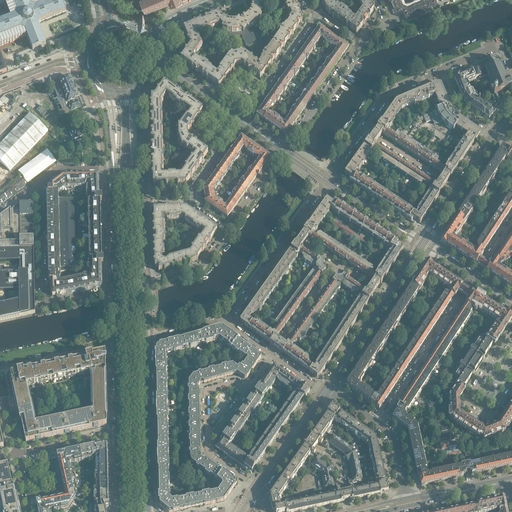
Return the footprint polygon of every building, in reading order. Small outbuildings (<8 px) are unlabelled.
[(0,75),(8,72),(8,71),(4,60),(0,50),(0,46),(27,36),(31,47),(32,47),(33,50),(46,45),(45,43),(42,36),(39,27),(38,25),(37,23),(66,12),(61,0),(32,0),(30,1),(29,1),(28,0),(3,0),(4,2),(11,18),(0,22),(0,75)] [(138,0),(138,1),(139,1),(139,2),(140,3),(139,4),(140,4),(142,7),(144,6),(144,7),(145,7),(146,11),(146,12),(147,11),(151,9),(151,10),(152,9),(153,12),(154,12),(156,12),(157,10),(156,8),(168,2),(170,6),(172,5),(183,0),(138,0)] [(259,7),(256,0),(251,0),(252,0),(251,1),(253,7),(251,7),(252,9),(258,12),(259,10),(258,7),(259,7)] [(297,7),(296,5),(297,3),(296,2),(295,2),(294,0),(286,3),(286,4),(288,8),(287,9),(288,11),(297,7)] [(336,8),(332,4),(329,0),(326,0),(322,2),(322,3),(321,4),(322,5),(323,6),(326,11),(328,13),(328,14),(329,15),(330,15),(331,15),(336,8)] [(372,6),(370,3),(371,2),(371,0),(369,0),(360,0),(362,4),(361,4),(363,8),(364,9),(362,10),(366,13),(370,15),(373,10),(373,9),(374,7),(373,6),(372,6)] [(415,7),(412,0),(409,0),(407,1),(406,0),(392,0),(395,6),(395,7),(396,7),(401,5),(403,5),(405,10),(405,11),(406,11),(415,7)] [(300,14),(299,11),(300,10),(299,9),(298,9),(297,7),(288,11),(289,13),(291,13),(292,17),(296,15),(300,14)] [(350,16),(347,13),(341,8),(340,9),(337,7),(336,8),(331,15),(332,16),(332,17),(333,18),(334,17),(341,22),(341,24),(342,25),(344,24),(350,17),(350,16)] [(259,17),(261,13),(258,12),(252,9),(250,10),(251,12),(251,13),(250,13),(249,14),(249,15),(246,18),(252,25),(256,22),(257,22),(260,18),(259,17)] [(369,17),(370,15),(366,13),(362,10),(359,15),(366,21),(367,19),(369,19),(369,18),(369,17)] [(225,21),(225,19),(223,20),(220,14),(219,14),(217,13),(217,15),(215,16),(219,24),(220,24),(222,27),(223,27),(225,21)] [(302,22),(301,21),(302,19),(300,14),(296,15),(292,17),(293,18),(291,18),(289,22),(290,22),(287,26),(294,31),(296,28),(298,29),(298,28),(298,26),(300,23),(301,23),(302,22)] [(366,21),(359,15),(355,20),(362,26),(363,26),(364,26),(365,25),(364,23),(366,21)] [(219,24),(215,16),(213,17),(211,16),(210,16),(210,18),(209,18),(213,27),(217,25),(218,26),(219,24)] [(349,28),(355,20),(350,17),(344,24),(345,25),(345,27),(346,27),(348,27),(349,28)] [(213,27),(209,18),(207,19),(206,18),(205,19),(205,20),(201,21),(200,21),(199,21),(199,23),(196,24),(195,23),(194,23),(193,25),(191,26),(194,33),(195,33),(201,31),(201,32),(205,30),(205,32),(210,30),(209,28),(213,27)] [(253,26),(252,25),(246,18),(245,18),(243,18),(242,19),(242,20),(240,21),(238,20),(237,22),(235,22),(237,37),(242,36),(244,31),(246,30),(248,31),(249,29),(253,26)] [(237,37),(235,22),(232,22),(230,22),(228,22),(227,20),(225,21),(223,27),(222,30),(226,32),(227,33),(227,34),(226,36),(230,37),(237,37)] [(358,31),(362,27),(362,26),(355,20),(349,28),(355,32),(356,33),(358,33),(358,31)] [(194,33),(191,26),(185,28),(184,28),(183,30),(184,31),(187,37),(194,34),(195,34),(195,33),(194,33)] [(293,35),(293,33),(294,31),(287,26),(285,26),(283,29),(282,28),(279,32),(280,33),(278,37),(286,43),(287,41),(289,41),(289,40),(289,38),(291,35),(293,35)] [(322,37),(326,31),(321,27),(320,26),(318,26),(318,27),(318,28),(315,32),(322,37)] [(326,41),(331,35),(326,31),(322,37),(324,38),(324,40),(326,41)] [(322,37),(315,32),(311,37),(318,42),(321,38),(322,37)] [(201,45),(199,41),(200,39),(198,38),(197,39),(195,34),(194,34),(187,37),(188,40),(187,41),(187,42),(189,42),(190,46),(188,49),(195,53),(201,45)] [(256,43),(253,35),(250,34),(244,37),(243,39),(246,47),(248,48),(255,45),(256,43)] [(332,46),(337,39),(331,35),(326,41),(325,43),(331,47),(332,46)] [(285,47),(284,45),(286,43),(278,37),(269,49),(277,55),(279,53),(280,53),(281,52),(280,50),(282,48),(284,48),(285,47)] [(314,48),(318,42),(311,37),(307,43),(314,48)] [(338,48),(338,47),(342,42),(337,39),(332,46),(334,47),(336,47),(337,48),(338,48)] [(349,47),(345,45),(342,42),(338,47),(345,52),(349,47)] [(315,49),(314,48),(307,43),(303,48),(311,53),(313,50),(314,51),(315,49)] [(345,52),(338,47),(338,48),(337,48),(337,49),(335,52),(342,57),(345,52)] [(308,57),(311,53),(303,48),(300,53),(308,59),(309,57),(308,57)] [(195,53),(188,49),(187,50),(185,50),(185,51),(185,53),(184,55),(188,58),(188,57),(190,58),(190,57),(192,58),(193,58),(195,53)] [(276,59),(275,57),(277,55),(269,49),(266,53),(265,53),(262,57),(263,58),(261,60),(261,61),(262,62),(269,67),(270,65),(272,65),(272,64),(272,63),(274,60),(275,60),(276,59)] [(241,64),(247,56),(243,53),(242,54),(241,52),(240,54),(234,55),(232,54),(231,55),(230,55),(227,59),(235,66),(241,64)] [(338,62),(342,57),(335,52),(332,57),(338,62)] [(308,59),(300,53),(296,59),(303,64),(306,60),(306,61),(308,59)] [(189,66),(194,59),(193,58),(192,58),(190,57),(190,58),(188,57),(188,58),(184,55),(182,58),(181,59),(181,61),(182,61),(189,66)] [(247,68),(252,61),(253,60),(252,58),(250,59),(247,56),(241,64),(244,66),(243,67),(244,68),(246,68),(247,68)] [(334,67),(338,62),(332,57),(331,57),(329,60),(328,60),(326,61),(334,67)] [(509,79),(507,75),(502,64),(499,59),(495,61),(494,58),(493,58),(493,57),(484,62),(485,65),(480,67),(478,68),(480,72),(479,72),(482,79),(484,78),(492,98),(496,96),(495,93),(496,93),(508,88),(509,89),(511,87),(511,85),(510,82),(509,79)] [(195,70),(200,63),(194,59),(189,66),(191,68),(191,69),(192,70),(194,69),(195,70)] [(231,73),(231,71),(230,71),(231,70),(232,70),(233,70),(234,69),(233,68),(235,66),(227,59),(225,61),(226,62),(220,70),(219,69),(215,74),(216,74),(211,81),(218,87),(220,86),(223,82),(225,82),(225,81),(225,80),(229,74),(231,74),(231,73)] [(300,69),(303,64),(296,59),(292,64),(300,69)] [(252,72),(257,64),(257,63),(255,63),(252,61),(247,68),(247,69),(247,70),(248,71),(250,70),(252,72)] [(334,67),(326,61),(325,63),(326,64),(323,67),(331,73),(334,67)] [(200,74),(206,65),(204,64),(204,65),(200,62),(200,63),(195,70),(195,72),(196,72),(198,72),(200,74)] [(267,69),(269,67),(262,62),(259,66),(259,67),(260,68),(260,69),(261,70),(260,71),(264,74),(266,71),(267,71),(268,70),(267,69)] [(264,74),(260,71),(261,70),(260,69),(260,68),(259,67),(259,66),(257,64),(252,72),(259,77),(260,78),(261,78),(262,76),(264,74)] [(298,71),(300,69),(292,64),(289,69),(297,75),(299,72),(298,71)] [(205,77),(210,71),(211,70),(207,67),(208,67),(206,65),(200,74),(202,75),(202,77),(203,77),(204,77),(205,77)] [(327,78),(331,73),(323,67),(321,71),(320,70),(319,72),(327,78)] [(482,79),(479,72),(480,72),(478,68),(477,68),(475,69),(474,68),(473,69),(472,70),(471,70),(475,80),(477,81),(482,79)] [(297,75),(289,69),(285,74),(292,79),(294,77),(295,77),(297,75)] [(475,80),(471,70),(463,74),(466,82),(466,83),(469,84),(470,82),(475,80)] [(211,81),(216,74),(215,74),(210,71),(205,77),(206,78),(206,79),(207,80),(208,80),(211,81)] [(327,78),(319,72),(317,74),(318,75),(316,78),(323,83),(327,78)] [(289,84),(292,79),(285,74),(281,79),(289,84)] [(466,82),(463,74),(459,76),(454,77),(454,78),(457,86),(465,83),(466,83),(466,82)] [(78,98),(76,94),(77,92),(76,91),(75,90),(74,89),(75,88),(74,86),(73,85),(72,84),(73,83),(73,81),(71,81),(69,76),(56,81),(57,85),(61,84),(65,94),(65,95),(65,96),(66,96),(68,103),(67,103),(69,107),(68,107),(66,111),(59,113),(60,116),(81,108),(78,101),(77,98),(78,98)] [(319,89),(323,83),(316,78),(313,82),(312,81),(311,83),(319,89)] [(286,88),(289,84),(281,79),(280,81),(279,81),(278,83),(278,84),(286,90),(287,88),(286,88)] [(168,97),(174,89),(166,84),(165,83),(163,83),(163,84),(161,87),(165,90),(164,91),(165,92),(164,93),(167,95),(168,97)] [(319,89),(311,83),(310,85),(308,89),(315,94),(319,89)] [(469,91),(466,83),(465,83),(457,86),(461,94),(469,91)] [(286,90),(278,84),(274,89),(281,95),(284,91),(284,92),(286,90)] [(446,99),(441,85),(440,85),(439,84),(438,84),(431,87),(434,95),(436,96),(438,102),(446,99)] [(164,93),(165,92),(164,91),(165,90),(161,87),(159,90),(157,90),(157,91),(157,92),(156,94),(164,100),(167,95),(164,93)] [(434,95),(431,87),(418,93),(421,101),(434,95)] [(172,101),(178,93),(177,92),(177,90),(175,90),(174,89),(168,97),(170,98),(170,99),(172,101)] [(279,98),(281,95),(274,89),(270,95),(278,100),(280,99),(279,98)] [(312,99),(315,94),(308,89),(306,92),(305,92),(303,94),(312,99)] [(479,100),(475,97),(476,96),(474,94),(472,94),(471,90),(469,91),(461,94),(463,99),(463,100),(464,102),(466,104),(467,105),(468,106),(469,106),(469,107),(473,109),(478,101),(479,100)] [(177,105),(184,96),(181,95),(181,93),(179,93),(178,93),(172,101),(176,103),(176,104),(177,105)] [(421,101),(418,93),(404,99),(407,107),(421,101)] [(164,100),(156,94),(154,96),(151,96),(151,102),(156,102),(159,104),(160,104),(164,100)] [(312,99),(303,94),(302,96),(303,96),(300,100),(308,105),(309,103),(310,103),(311,101),(311,100),(312,99)] [(278,100),(270,95),(267,100),(273,105),(274,105),(276,102),(277,102),(278,100)] [(184,108),(189,100),(188,100),(188,98),(186,98),(184,96),(177,105),(179,107),(180,106),(183,108),(184,108)] [(502,105),(501,102),(500,102),(497,96),(496,96),(492,98),(493,101),(488,107),(495,113),(502,105)] [(401,109),(407,107),(404,99),(399,101),(394,104),(390,111),(394,113),(393,114),(396,116),(401,109)] [(449,105),(447,99),(446,99),(438,102),(441,109),(446,107),(449,105)] [(200,117),(199,115),(202,111),(202,109),(198,106),(199,105),(197,104),(196,105),(192,103),(192,101),(191,100),(190,101),(189,100),(184,108),(189,111),(186,116),(184,115),(179,123),(180,124),(179,126),(187,132),(189,130),(191,130),(191,129),(191,127),(192,126),(193,126),(194,125),(193,124),(198,118),(199,118),(200,117)] [(270,109),(273,105),(267,100),(266,100),(265,102),(263,105),(270,109)] [(304,110),(308,105),(300,100),(298,103),(297,102),(296,104),(297,105),(304,110)] [(480,114),(486,106),(478,101),(473,109),(480,114)] [(267,113),(270,109),(263,105),(260,110),(267,115),(267,114),(268,114),(267,113)] [(300,116),(304,110),(297,105),(294,108),(293,108),(292,110),(300,116)] [(495,113),(488,107),(487,107),(486,106),(480,114),(487,119),(487,118),(488,119),(489,119),(495,113)] [(458,122),(453,118),(454,118),(453,117),(453,116),(454,116),(454,115),(453,115),(453,114),(452,113),(451,113),(450,113),(449,113),(449,112),(448,113),(446,107),(423,117),(426,124),(433,121),(435,124),(438,124),(442,121),(446,126),(453,131),(456,126),(458,122)] [(263,120),(267,115),(260,110),(256,115),(263,120)] [(300,116),(292,110),(291,112),(289,116),(290,116),(296,121),(300,116)] [(396,116),(393,114),(394,113),(390,111),(386,117),(393,122),(396,116)] [(268,123),(273,116),(271,115),(269,115),(268,114),(267,114),(267,115),(263,120),(265,121),(265,122),(267,123),(268,123)] [(274,127),(279,121),(279,119),(274,115),(273,116),(268,123),(274,127)] [(296,121),(290,116),(286,121),(293,126),(294,123),(295,123),(296,121)] [(387,130),(393,122),(386,117),(379,127),(382,129),(382,130),(386,133),(387,132),(387,130)] [(479,131),(476,129),(461,120),(459,122),(458,122),(456,126),(467,134),(468,135),(475,140),(480,133),(479,131)] [(279,131),(282,126),(283,125),(282,125),(281,124),(281,122),(279,121),(274,127),(279,131)] [(289,131),(293,126),(286,121),(284,124),(282,125),(283,125),(282,126),(289,131)] [(187,132),(179,126),(178,127),(178,137),(181,147),(182,147),(183,146),(188,138),(187,132)] [(286,136),(289,131),(282,126),(279,131),(286,136)] [(374,144),(379,137),(382,134),(384,135),(386,133),(382,130),(382,129),(379,127),(377,129),(368,142),(366,144),(370,146),(371,145),(375,148),(377,146),(374,144)] [(83,137),(80,128),(71,132),(72,132),(70,133),(71,137),(73,136),(75,140),(76,139),(77,141),(82,139),(81,137),(83,137)] [(406,140),(400,136),(397,134),(395,137),(387,132),(386,133),(384,135),(401,147),(406,140)] [(467,152),(475,140),(468,135),(460,148),(467,152)] [(245,146),(248,141),(241,136),(238,141),(245,146)] [(189,149),(194,142),(193,142),(193,140),(192,140),(191,140),(188,138),(183,146),(186,149),(187,150),(188,150),(189,149)] [(417,147),(412,143),(406,140),(401,147),(413,154),(417,147)] [(245,147),(245,146),(238,141),(234,146),(241,151),(243,147),(245,147)] [(248,151),(253,144),(253,143),(251,142),(250,142),(248,141),(245,146),(245,147),(245,148),(246,149),(248,151)] [(195,153),(199,146),(197,145),(197,143),(196,142),(195,143),(194,142),(189,149),(192,151),(193,153),(195,153)] [(255,155),(259,149),(253,144),(248,151),(254,156),(255,155)] [(366,159),(373,150),(374,150),(375,148),(371,145),(370,146),(366,144),(359,154),(366,159)] [(208,153),(207,152),(206,151),(199,146),(195,153),(196,154),(197,154),(198,155),(199,154),(199,155),(200,154),(205,157),(207,154),(208,153)] [(237,156),(241,151),(234,146),(232,148),(230,150),(230,151),(237,155),(237,156)] [(394,157),(390,155),(377,146),(375,148),(374,150),(383,155),(381,158),(389,164),(394,157)] [(429,155),(423,151),(417,147),(413,154),(424,162),(429,155)] [(506,160),(511,153),(503,147),(500,151),(492,162),(501,168),(503,166),(501,165),(505,159),(506,160)] [(459,165),(467,152),(460,148),(451,160),(459,165)] [(261,157),(264,152),(259,149),(255,155),(257,157),(259,157),(261,157)] [(235,158),(237,155),(230,151),(227,156),(234,161),(235,160),(235,158)] [(267,162),(271,157),(264,152),(261,157),(267,162)] [(203,159),(205,157),(200,154),(199,155),(199,154),(198,155),(197,154),(196,154),(193,159),(200,164),(201,162),(203,162),(204,161),(203,159)] [(358,170),(366,159),(359,154),(351,165),(358,170)] [(19,170),(27,182),(55,163),(53,159),(51,160),(47,155),(45,156),(46,158),(47,157),(48,159),(45,161),(43,158),(41,158),(39,156),(36,158),(19,170)] [(444,169),(436,164),(438,161),(429,155),(424,162),(442,173),(443,170),(444,169)] [(234,161),(227,156),(223,161),(230,165),(232,162),(233,162),(234,161)] [(264,167),(267,162),(261,157),(259,157),(260,159),(257,162),(264,167)] [(406,165),(402,162),(394,157),(389,164),(401,172),(406,165)] [(200,164),(193,159),(192,158),(190,158),(191,160),(189,163),(197,169),(197,168),(199,168),(199,167),(199,166),(200,164)] [(452,175),(459,165),(451,160),(446,169),(444,169),(443,170),(447,173),(448,172),(452,175)] [(231,166),(230,165),(223,161),(220,166),(226,170),(228,167),(229,168),(231,166)] [(262,169),(264,167),(257,162),(254,167),(260,172),(261,172),(262,170),(262,169)] [(500,170),(501,168),(492,162),(488,169),(496,173),(496,174),(499,170),(500,170)] [(197,169),(189,163),(187,166),(185,166),(185,168),(186,169),(193,174),(195,172),(196,172),(197,171),(196,169),(197,169)] [(368,183),(357,176),(355,175),(358,170),(351,165),(345,174),(345,175),(348,177),(347,178),(347,180),(364,191),(368,183)] [(417,173),(413,170),(406,165),(401,172),(413,179),(417,173)] [(223,175),(226,170),(220,166),(218,168),(216,170),(216,171),(223,175)] [(257,177),(260,172),(254,167),(253,167),(251,170),(250,170),(249,171),(257,177)] [(192,176),(193,174),(186,169),(183,173),(186,176),(189,179),(190,178),(192,178),(192,177),(192,176)] [(493,177),(496,173),(488,169),(484,175),(493,180),(494,178),(493,177)] [(441,190),(447,181),(450,177),(452,175),(448,172),(447,173),(443,170),(442,173),(444,175),(441,179),(437,185),(434,184),(433,186),(437,189),(436,190),(440,193),(442,190),(441,190)] [(161,175),(161,171),(153,171),(153,173),(151,174),(151,175),(153,176),(153,179),(159,178),(160,177),(161,175)] [(221,178),(223,175),(216,171),(213,175),(219,180),(220,181),(222,178),(221,178)] [(257,177),(249,171),(248,173),(249,174),(246,177),(253,182),(257,177)] [(186,184),(189,179),(186,176),(183,173),(181,175),(176,175),(176,174),(172,175),(168,175),(162,175),(161,175),(160,177),(159,178),(153,179),(153,182),(153,184),(154,185),(155,185),(165,184),(165,186),(167,186),(167,184),(168,184),(172,184),(176,184),(177,184),(178,185),(179,185),(180,184),(186,184)] [(434,184),(424,177),(417,173),(413,179),(421,185),(423,182),(432,188),(433,186),(434,184)] [(217,183),(219,180),(213,175),(209,180),(217,185),(218,183),(217,183)] [(493,180),(484,175),(480,181),(487,186),(490,182),(491,183),(493,180)] [(82,187),(81,176),(67,177),(67,188),(67,191),(69,191),(69,190),(71,190),(73,192),(77,192),(78,190),(79,191),(81,191),(81,188),(82,188),(82,187)] [(91,188),(90,176),(81,176),(82,187),(85,187),(85,186),(87,186),(87,188),(91,188)] [(67,188),(67,177),(63,177),(56,181),(63,190),(66,188),(67,188)] [(247,191),(253,182),(246,177),(244,180),(243,180),(240,185),(238,188),(245,193),(246,193),(247,191)] [(217,185),(209,180),(206,185),(213,190),(214,187),(215,188),(217,185)] [(63,190),(56,181),(50,186),(50,190),(50,191),(57,191),(59,193),(63,190)] [(485,190),(487,186),(480,181),(476,187),(485,193),(486,191),(485,190)] [(380,191),(374,187),(368,183),(364,191),(375,198),(380,191)] [(214,199),(213,193),(213,190),(206,185),(202,191),(204,192),(205,197),(205,200),(204,202),(209,206),(214,199)] [(433,203),(440,193),(436,190),(437,189),(433,186),(432,188),(432,189),(426,199),(433,203)] [(485,193),(476,187),(472,194),(479,198),(482,194),(483,195),(485,193)] [(241,198),(245,193),(238,188),(236,192),(235,191),(234,193),(241,198)] [(391,198),(385,194),(380,191),(375,198),(386,205),(391,198)] [(241,198),(234,193),(233,195),(231,198),(238,203),(241,198)] [(476,203),(479,198),(472,194),(468,200),(476,206),(478,203),(476,203)] [(33,217),(33,200),(33,199),(32,199),(32,198),(31,198),(31,197),(30,197),(29,197),(29,198),(28,198),(28,199),(27,199),(27,200),(27,204),(20,204),(20,217),(33,217)] [(82,238),(82,235),(89,234),(90,234),(90,228),(89,228),(82,228),(82,224),(78,224),(78,221),(78,203),(89,202),(89,199),(87,199),(87,198),(64,199),(61,199),(58,199),(58,198),(48,198),(49,274),(59,274),(59,272),(80,268),(80,267),(88,267),(88,263),(91,263),(90,260),(79,260),(79,238),(82,238)] [(234,208),(238,203),(231,198),(228,203),(234,208)] [(408,209),(402,206),(391,198),(386,205),(403,216),(408,209)] [(214,209),(220,201),(218,200),(217,201),(214,199),(209,206),(214,209)] [(426,215),(433,203),(426,199),(418,210),(426,215)] [(331,209),(330,202),(327,200),(320,209),(327,214),(331,209)] [(334,211),(338,204),(333,200),(331,200),(330,202),(331,209),(334,211)] [(476,206),(468,200),(464,206),(471,211),(474,207),(475,208),(476,206)] [(224,208),(224,207),(223,206),(223,205),(221,204),(221,203),(220,201),(214,209),(221,214),(224,208)] [(507,214),(511,207),(511,206),(505,202),(502,207),(500,207),(499,209),(507,214)] [(231,213),(234,208),(228,203),(225,207),(224,207),(224,208),(231,213)] [(20,239),(20,217),(20,204),(5,215),(4,215),(0,218),(0,250),(34,250),(33,239),(25,239),(20,239)] [(350,211),(338,204),(334,211),(345,218),(350,211)] [(471,211),(464,206),(460,211),(468,216),(471,211)] [(181,217),(181,209),(180,209),(179,208),(178,208),(177,209),(173,209),(168,209),(167,208),(166,208),(165,209),(164,209),(165,218),(166,219),(169,219),(169,220),(172,220),(177,220),(177,219),(180,219),(180,218),(181,217)] [(227,218),(231,213),(224,208),(221,214),(227,218)] [(165,218),(164,209),(156,209),(154,209),(153,210),(153,212),(153,216),(158,216),(158,217),(159,217),(159,218),(161,218),(162,218),(165,218)] [(185,220),(190,212),(186,209),(181,209),(181,217),(185,220)] [(319,225),(327,214),(320,209),(312,220),(319,225)] [(420,224),(425,216),(426,215),(418,210),(416,215),(408,209),(403,216),(414,224),(415,223),(416,222),(420,224)] [(503,221),(507,214),(499,209),(498,211),(499,212),(496,217),(503,221)] [(361,218),(350,211),(345,218),(356,226),(361,218)] [(468,216),(460,211),(457,216),(465,221),(468,216)] [(190,224),(196,216),(195,215),(195,214),(194,213),(193,213),(190,212),(185,220),(185,221),(185,222),(187,221),(190,224)] [(194,228),(201,219),(199,218),(199,216),(198,216),(197,216),(196,216),(190,224),(193,226),(192,227),(194,228)] [(463,224),(465,221),(457,216),(453,222),(462,227),(464,225),(463,224)] [(33,234),(33,221),(33,217),(20,217),(20,239),(25,239),(25,234),(33,234)] [(498,228),(503,221),(496,217),(492,222),(491,221),(490,223),(498,228)] [(372,226),(365,221),(361,218),(356,226),(367,233),(372,226)] [(201,230),(206,223),(205,222),(205,220),(204,220),(203,220),(201,219),(194,228),(196,229),(196,228),(200,230),(201,230)] [(313,234),(319,225),(312,220),(305,231),(309,234),(308,234),(312,237),(313,235),(313,234)] [(379,251),(357,236),(335,221),(332,226),(376,256),(379,251)] [(462,227),(453,222),(450,227),(458,232),(460,229),(460,230),(462,227)] [(208,232),(212,227),(210,226),(210,224),(209,223),(208,224),(206,223),(201,230),(205,233),(206,233),(207,232),(208,231),(208,232)] [(493,236),(498,228),(490,223),(488,225),(489,226),(486,231),(493,236)] [(101,238),(101,224),(89,224),(89,228),(90,228),(90,234),(89,234),(89,238),(101,238)] [(383,233),(372,226),(367,233),(378,240),(383,233)] [(211,239),(216,233),(217,232),(217,230),(215,229),(212,227),(208,232),(208,231),(207,232),(206,233),(205,233),(204,235),(211,239)] [(454,238),(456,235),(457,235),(459,233),(458,232),(450,227),(441,241),(446,245),(448,246),(450,243),(449,242),(450,240),(453,241),(454,240),(454,238)] [(296,257),(298,254),(301,253),(303,255),(302,257),(304,258),(303,260),(312,265),(316,258),(301,248),(306,240),(308,237),(311,239),(312,237),(308,234),(309,234),(305,231),(303,233),(304,233),(295,245),(294,245),(289,253),(296,257)] [(489,243),(493,236),(486,231),(483,236),(482,235),(480,237),(489,243)] [(394,241),(383,233),(378,240),(390,248),(394,241)] [(210,241),(211,239),(204,235),(200,240),(207,245),(208,243),(210,243),(210,242),(210,241)] [(319,244),(323,237),(320,235),(318,235),(317,238),(313,235),(312,237),(311,239),(319,244)] [(334,245),(329,241),(323,237),(319,244),(330,251),(334,245)] [(482,252),(489,243),(480,237),(479,239),(480,240),(478,244),(478,250),(482,252)] [(207,245),(200,240),(199,239),(197,240),(197,242),(196,244),(203,250),(204,249),(206,249),(206,248),(206,247),(207,245)] [(453,250),(458,242),(457,241),(456,242),(454,240),(453,241),(450,240),(449,242),(450,243),(448,246),(453,250)] [(396,260),(403,250),(399,248),(400,246),(400,244),(394,241),(390,248),(393,250),(389,255),(396,260)] [(511,244),(507,241),(503,248),(511,254),(511,253),(511,244)] [(459,253),(465,245),(462,243),(461,244),(458,242),(453,250),(459,253)] [(203,250),(196,244),(194,247),(192,248),(191,248),(192,250),(193,250),(200,255),(201,253),(203,253),(203,252),(203,251),(203,250)] [(341,259),(346,251),(344,250),(344,251),(334,245),(330,251),(341,259)] [(465,257),(470,249),(466,247),(467,246),(465,245),(459,253),(465,257)] [(510,256),(511,254),(503,248),(499,254),(507,260),(509,261),(511,257),(510,256)] [(470,261),(476,252),(473,250),(473,251),(470,249),(465,257),(470,261)] [(0,321),(35,314),(34,256),(34,250),(0,250),(0,321)] [(197,259),(200,255),(193,250),(191,253),(193,262),(196,261),(197,261),(198,260),(197,259)] [(490,265),(481,259),(480,258),(483,253),(482,252),(478,250),(476,253),(476,252),(470,261),(476,265),(486,271),(492,275),(496,268),(499,268),(501,265),(495,261),(494,260),(490,265)] [(357,259),(351,256),(348,253),(348,252),(346,251),(341,259),(352,266),(357,259)] [(191,253),(185,255),(187,263),(188,263),(189,264),(191,264),(191,262),(193,262),(191,253)] [(292,263),(296,258),(296,257),(289,253),(285,258),(292,263)] [(506,262),(507,260),(499,254),(495,261),(501,265),(502,266),(505,261),(506,262)] [(187,263),(185,255),(179,257),(181,265),(183,264),(185,265),(186,265),(186,264),(187,263)] [(389,270),(396,260),(389,255),(382,266),(389,270)] [(181,265),(179,257),(172,258),(175,267),(176,267),(177,268),(178,267),(179,266),(181,265)] [(169,269),(167,262),(165,262),(160,259),(160,258),(154,258),(155,261),(153,262),(153,263),(155,264),(155,269),(156,268),(159,270),(159,272),(163,270),(165,271),(166,271),(166,269),(169,269)] [(175,267),(172,258),(168,260),(167,262),(169,269),(171,268),(172,269),(173,269),(174,267),(175,267)] [(284,275),(292,263),(285,258),(277,270),(284,275)] [(327,265),(320,261),(316,258),(312,265),(314,267),(316,266),(316,268),(327,266),(327,265)] [(368,267),(363,263),(357,259),(352,266),(364,274),(368,267)] [(428,275),(434,267),(432,266),(427,262),(421,271),(428,276),(428,275)] [(320,278),(327,267),(327,266),(316,268),(316,270),(315,271),(313,273),(320,278)] [(382,282),(389,270),(382,266),(376,276),(375,276),(374,277),(378,280),(378,279),(382,282)] [(100,274),(100,267),(88,268),(88,270),(89,271),(90,271),(91,276),(100,274)] [(375,276),(371,273),(372,271),(372,269),(368,267),(364,274),(372,279),(374,277),(375,276)] [(434,278),(439,270),(434,267),(428,275),(432,278),(432,277),(434,278)] [(497,279),(502,271),(500,269),(499,268),(496,268),(492,275),(497,279)] [(275,287),(284,275),(277,270),(268,282),(275,287)] [(439,282),(445,274),(439,270),(434,278),(436,279),(435,280),(439,282)] [(426,279),(428,276),(421,271),(416,278),(424,283),(427,279),(426,279)] [(503,282),(509,274),(506,272),(505,273),(502,271),(497,279),(503,282)] [(312,289),(320,278),(313,273),(305,284),(312,289)] [(59,282),(59,274),(49,274),(49,280),(50,280),(50,282),(51,282),(57,282),(59,282)] [(101,286),(100,274),(91,276),(90,277),(91,278),(93,288),(99,287),(98,286),(101,286)] [(341,285),(339,274),(338,274),(331,285),(337,290),(340,287),(339,285),(341,285)] [(351,281),(350,280),(340,274),(339,274),(341,285),(343,285),(344,286),(347,288),(351,281)] [(445,285),(450,277),(445,274),(439,282),(443,285),(443,284),(445,285)] [(508,286),(511,280),(511,277),(510,276),(511,275),(509,274),(503,282),(508,286)] [(93,288),(91,278),(90,277),(87,278),(87,277),(83,278),(86,289),(93,288)] [(371,296),(377,287),(380,283),(381,283),(382,282),(378,279),(378,280),(374,277),(372,279),(374,281),(370,287),(367,292),(365,290),(363,292),(367,295),(367,296),(371,298),(372,296),(371,296)] [(450,290),(456,281),(450,277),(445,285),(447,286),(446,287),(450,290)] [(86,289),(83,278),(79,278),(79,279),(76,280),(79,291),(86,289)] [(421,287),(424,283),(416,278),(412,285),(419,289),(421,287)] [(79,291),(76,280),(73,281),(73,280),(69,281),(72,292),(79,291)] [(72,292),(69,281),(66,281),(66,282),(62,283),(65,294),(72,292)] [(365,290),(359,286),(351,281),(347,288),(354,293),(355,292),(358,293),(359,291),(362,294),(363,292),(365,290)] [(479,296),(472,292),(463,286),(462,286),(463,286),(456,281),(450,290),(451,290),(449,293),(454,296),(455,296),(458,292),(463,295),(467,298),(468,298),(465,303),(466,304),(471,307),(472,305),(473,305),(479,296)] [(65,294),(62,283),(59,284),(59,282),(57,282),(57,295),(65,294)] [(267,299),(275,287),(268,282),(260,294),(267,299)] [(304,300),(312,289),(305,284),(297,295),(304,300)] [(329,301),(337,290),(331,285),(323,296),(329,301)] [(420,290),(419,289),(412,285),(408,291),(415,296),(417,292),(419,293),(420,290)] [(412,300),(415,296),(408,291),(399,304),(406,308),(409,304),(410,305),(413,301),(412,300)] [(363,309),(371,298),(367,296),(367,295),(363,292),(362,294),(363,295),(357,305),(363,309)] [(450,301),(454,296),(449,293),(448,292),(444,294),(444,295),(443,294),(442,296),(443,297),(450,301)] [(258,311),(267,299),(260,294),(251,306),(258,311)] [(296,311),(304,300),(297,295),(289,306),(296,311)] [(321,312),(329,301),(323,296),(315,307),(321,312)] [(479,308),(484,300),(479,296),(473,305),(476,307),(477,306),(479,308)] [(442,314),(450,301),(443,297),(440,301),(439,300),(436,304),(437,305),(434,309),(442,314)] [(484,312),(490,303),(484,300),(479,308),(481,309),(480,310),(484,312)] [(490,315),(495,307),(490,303),(484,312),(487,315),(488,314),(490,315)] [(404,312),(406,308),(399,304),(391,316),(398,321),(401,317),(402,318),(405,313),(404,312)] [(471,312),(471,307),(466,304),(462,310),(469,315),(471,312)] [(355,322),(363,309),(357,305),(348,317),(355,322)] [(255,315),(258,311),(251,306),(247,313),(251,316),(253,316),(254,314),(255,315)] [(288,322),(296,311),(289,306),(281,317),(288,322)] [(313,323),(321,312),(315,307),(307,318),(313,323)] [(495,320),(501,311),(495,307),(490,315),(492,316),(491,317),(495,320)] [(434,326),(442,314),(434,309),(432,313),(430,312),(428,317),(429,317),(426,322),(434,326)] [(467,321),(470,315),(469,315),(462,310),(459,315),(467,321)] [(501,322),(506,314),(501,311),(495,320),(496,321),(498,320),(500,321),(501,322)] [(251,321),(249,320),(251,316),(247,313),(241,321),(240,321),(240,323),(241,324),(246,327),(251,321)] [(505,329),(511,318),(506,314),(501,322),(500,321),(499,322),(497,322),(496,323),(497,323),(505,329)] [(467,321),(459,315),(455,321),(463,326),(467,321)] [(395,325),(398,321),(391,316),(383,329),(390,333),(393,329),(394,330),(397,326),(395,325)] [(277,336),(285,325),(288,322),(281,317),(276,324),(279,326),(274,333),(277,336)] [(347,334),(355,322),(348,317),(340,329),(347,334)] [(305,334),(313,323),(307,318),(299,329),(305,334)] [(264,329),(258,325),(257,324),(256,324),(255,323),(253,323),(251,321),(246,327),(248,329),(249,328),(259,335),(264,329)] [(463,326),(455,321),(452,326),(460,331),(463,326)] [(425,339),(434,326),(426,322),(423,326),(422,325),(419,329),(421,330),(418,334),(425,339)] [(502,334),(505,329),(497,323),(496,325),(495,324),(492,328),(502,334)] [(460,331),(452,326),(448,331),(456,337),(460,331)] [(225,344),(231,335),(223,329),(219,328),(214,330),(217,340),(219,339),(225,344)] [(502,334),(492,328),(490,332),(491,333),(490,334),(498,340),(502,334)] [(286,346),(283,344),(276,338),(277,336),(274,333),(273,334),(271,334),(264,329),(259,335),(270,343),(269,344),(283,353),(294,360),(299,354),(292,349),(291,346),(288,344),(286,346)] [(300,341),(305,334),(299,329),(298,330),(288,344),(291,346),(297,339),(300,341)] [(339,346),(347,334),(340,329),(332,342),(339,346)] [(387,338),(390,333),(383,329),(375,341),(382,346),(384,342),(386,343),(387,341),(389,338),(387,338)] [(217,340),(214,330),(206,332),(210,343),(213,342),(213,341),(217,340)] [(456,337),(448,331),(445,337),(453,342),(456,337)] [(210,343),(206,332),(203,333),(203,334),(199,335),(202,344),(205,343),(206,344),(210,343)] [(417,352),(425,339),(418,334),(415,338),(414,337),(413,340),(411,342),(412,342),(410,347),(417,352)] [(494,345),(498,340),(490,334),(489,336),(488,335),(485,339),(493,344),(494,345)] [(202,344),(199,335),(191,337),(194,348),(198,346),(198,345),(202,344)] [(232,348),(238,340),(231,335),(225,344),(229,346),(229,347),(231,349),(232,348)] [(194,348),(191,337),(183,340),(186,349),(190,348),(190,349),(194,348)] [(453,342),(445,337),(441,342),(449,347),(453,342)] [(475,373),(483,361),(483,360),(484,359),(484,358),(484,357),(493,344),(485,339),(484,339),(482,343),(479,341),(475,348),(471,345),(456,368),(460,371),(455,377),(453,376),(451,380),(457,384),(464,388),(472,375),(472,376),(473,375),(474,375),(474,374),(474,373),(475,373)] [(186,349),(183,340),(179,341),(179,340),(175,341),(178,352),(182,351),(182,350),(186,349)] [(239,353),(245,345),(238,340),(232,348),(235,351),(235,352),(238,354),(239,353)] [(178,352),(175,341),(167,343),(170,353),(174,352),(175,353),(178,352)] [(379,350),(382,346),(375,341),(366,354),(373,359),(376,354),(377,355),(380,351),(379,350)] [(331,359),(339,346),(332,342),(324,354),(331,359)] [(449,347),(441,342),(438,347),(446,353),(449,347)] [(170,353),(167,343),(156,347),(155,347),(158,349),(166,355),(166,354),(167,354),(170,353)] [(246,358),(247,355),(252,350),(245,345),(239,353),(246,358)] [(166,355),(158,349),(155,347),(155,360),(166,360),(166,356),(165,355),(166,355)] [(409,364),(417,352),(410,347),(407,351),(406,350),(404,352),(403,354),(404,355),(401,359),(409,364)] [(446,353),(438,347),(434,353),(442,358),(446,353)] [(261,358),(261,356),(252,350),(247,355),(258,363),(261,358)] [(14,399),(17,412),(19,411),(26,442),(107,425),(106,418),(105,353),(86,357),(10,373),(10,374),(9,374),(9,375),(12,390),(14,399)] [(442,358),(434,353),(431,358),(439,363),(442,358)] [(309,365),(308,360),(299,354),(294,360),(309,371),(311,369),(310,368),(311,367),(309,365)] [(323,370),(331,359),(324,354),(316,366),(323,370)] [(371,363),(373,359),(366,354),(358,367),(365,371),(368,367),(369,368),(371,366),(372,364),(371,363)] [(258,363),(247,355),(246,358),(248,359),(245,363),(254,368),(258,363)] [(439,363),(431,358),(427,363),(435,369),(439,363)] [(401,377),(409,364),(401,359),(399,363),(397,363),(396,365),(395,367),(396,367),(393,372),(401,377)] [(167,364),(166,364),(166,360),(155,360),(155,368),(167,368),(167,364)] [(254,368),(245,363),(243,366),(242,365),(241,368),(250,374),(254,368)] [(435,369),(427,363),(424,369),(432,374),(435,369)] [(237,374),(239,371),(237,369),(232,365),(227,366),(227,365),(224,366),(227,377),(237,374)] [(277,378),(282,371),(274,365),(269,373),(276,378),(277,378)] [(227,377),(224,366),(221,367),(222,368),(218,369),(220,379),(227,377)] [(250,374),(241,368),(239,366),(237,369),(239,371),(237,374),(245,379),(246,379),(250,374)] [(319,377),(323,371),(323,370),(316,366),(315,368),(313,368),(311,367),(310,368),(311,369),(309,371),(309,372),(316,377),(317,378),(319,377)] [(360,381),(362,378),(364,376),(362,375),(365,371),(358,367),(345,386),(354,392),(359,386),(360,384),(357,383),(359,381),(360,381)] [(166,372),(167,371),(167,368),(155,368),(156,372),(157,376),(166,376),(166,372)] [(220,379),(218,369),(214,370),(214,369),(211,370),(214,380),(220,379)] [(432,374),(424,369),(420,374),(428,379),(432,374)] [(214,380),(211,370),(208,371),(209,372),(205,373),(208,382),(214,380)] [(286,386),(292,378),(282,371),(277,378),(277,379),(278,380),(286,386)] [(392,389),(401,377),(393,372),(390,376),(389,375),(386,379),(388,380),(385,384),(392,389)] [(208,382),(205,373),(200,374),(200,373),(197,374),(198,375),(200,384),(203,383),(204,383),(208,382)] [(269,390),(276,380),(276,378),(269,373),(261,384),(269,390)] [(428,379),(420,374),(417,379),(425,384),(428,379)] [(200,384),(198,375),(194,376),(189,383),(189,388),(198,388),(198,386),(200,384)] [(167,380),(166,380),(166,376),(157,376),(157,384),(167,384),(167,380)] [(302,385),(292,378),(286,386),(294,392),(295,392),(296,392),(297,392),(302,385)] [(425,384),(417,379),(413,384),(421,390),(425,384)] [(166,388),(167,388),(167,384),(157,384),(157,392),(166,392),(166,388)] [(261,401),(269,390),(261,384),(253,396),(261,401)] [(384,402),(392,389),(385,384),(382,388),(381,388),(380,390),(378,392),(379,393),(377,397),(384,402)] [(421,390),(413,384),(410,390),(418,395),(421,390)] [(461,396),(465,389),(464,388),(457,384),(455,388),(455,389),(454,391),(461,396)] [(304,398),(310,391),(302,385),(297,392),(298,393),(304,398)] [(362,397),(368,389),(366,387),(365,389),(362,387),(362,388),(359,386),(354,392),(362,397)] [(384,402),(377,397),(376,397),(375,396),(375,397),(372,395),(372,394),(369,392),(370,390),(368,389),(362,397),(379,409),(384,402)] [(418,395),(410,390),(406,395),(414,400),(418,395)] [(461,396),(454,391),(453,391),(449,396),(449,399),(450,399),(450,402),(459,402),(459,399),(461,396)] [(168,396),(166,396),(166,392),(157,392),(157,397),(156,397),(156,400),(168,400),(168,396)] [(296,410),(304,398),(298,393),(298,394),(297,394),(294,397),(294,396),(289,404),(296,410)] [(414,400),(406,395),(403,400),(411,406),(414,400)] [(253,412),(261,401),(253,396),(245,407),(253,412)] [(451,435),(451,431),(448,432),(447,428),(444,429),(443,426),(440,427),(438,414),(440,413),(438,404),(436,397),(434,398),(434,397),(428,398),(427,400),(429,412),(431,411),(438,443),(453,440),(452,435),(451,435)] [(167,404),(168,404),(168,400),(156,400),(156,408),(167,408),(167,404)] [(411,406),(403,400),(399,406),(407,411),(411,406)] [(459,410),(459,402),(450,402),(450,405),(449,405),(450,410),(459,410)] [(288,421),(296,410),(289,404),(281,415),(288,421)] [(405,417),(405,415),(406,415),(408,412),(407,411),(399,406),(396,410),(397,410),(395,412),(396,413),(392,419),(403,426),(408,419),(405,417)] [(245,424),(253,412),(245,407),(237,418),(245,424)] [(350,420),(336,410),(337,409),(335,408),(335,409),(332,407),(322,421),(330,427),(330,426),(332,424),(331,423),(332,421),(333,422),(334,420),(337,423),(338,422),(340,424),(340,423),(342,424),(341,425),(345,428),(344,428),(345,428),(350,420)] [(168,413),(167,412),(167,408),(156,408),(157,417),(168,416),(168,413)] [(455,420),(459,414),(459,410),(450,410),(448,410),(448,418),(451,418),(455,420)] [(511,414),(507,411),(503,416),(511,421),(511,414)] [(459,426),(465,417),(463,415),(463,416),(461,414),(459,414),(455,420),(454,421),(456,422),(456,423),(459,426)] [(280,432),(288,421),(281,415),(273,427),(280,432)] [(167,421),(168,420),(168,416),(157,417),(157,420),(158,420),(158,425),(167,424),(167,421)] [(511,422),(511,421),(503,416),(500,422),(508,427),(509,425),(510,426),(511,422)] [(473,434),(479,425),(477,424),(476,424),(473,422),(471,421),(471,420),(467,418),(465,417),(459,426),(463,428),(464,427),(468,430),(470,431),(469,432),(473,434)] [(236,435),(245,424),(237,418),(229,429),(236,435)] [(408,430),(414,423),(414,422),(409,418),(408,419),(403,426),(408,430)] [(356,436),(362,428),(350,420),(345,428),(356,436)] [(322,438),(330,427),(322,421),(314,432),(322,438)] [(505,432),(508,427),(500,422),(498,425),(495,426),(498,433),(501,432),(501,433),(505,432)] [(419,438),(417,425),(414,423),(408,430),(408,431),(410,440),(419,438)] [(168,429),(167,428),(167,424),(158,425),(158,433),(168,433),(168,429)] [(479,437),(484,430),(483,428),(481,427),(479,425),(473,434),(476,437),(477,436),(479,437)] [(498,433),(495,426),(487,429),(491,438),(496,436),(495,434),(498,433)] [(272,444),(280,432),(273,427),(265,438),(272,444)] [(367,444),(373,436),(362,428),(356,436),(367,444)] [(229,445),(236,435),(229,429),(221,441),(227,446),(229,445)] [(491,438),(487,429),(484,430),(479,437),(483,439),(484,441),(491,438)] [(317,444),(318,442),(321,444),(323,442),(320,440),(322,438),(314,432),(310,437),(311,438),(308,442),(306,445),(305,444),(301,449),(310,455),(311,453),(314,455),(315,452),(313,450),(315,447),(317,444)] [(167,437),(168,436),(168,433),(158,433),(158,441),(168,441),(167,437)] [(330,444),(335,437),(335,436),(333,435),(329,440),(327,439),(326,441),(325,443),(323,442),(321,444),(327,449),(328,448),(330,444)] [(337,450),(342,443),(343,442),(335,436),(335,437),(330,444),(333,446),(332,446),(334,448),(335,447),(337,450)] [(381,457),(377,439),(376,438),(373,436),(367,444),(368,444),(371,459),(381,457)] [(264,455),(272,444),(265,438),(256,449),(264,455)] [(421,444),(419,438),(410,440),(411,446),(421,444)] [(169,445),(168,445),(168,441),(158,441),(158,445),(157,445),(157,449),(169,449),(169,445)] [(223,454),(228,447),(227,446),(221,441),(215,448),(223,454)] [(345,455),(350,448),(351,447),(343,442),(342,443),(337,450),(340,452),(342,453),(345,455)] [(461,454),(458,442),(448,445),(448,444),(440,446),(442,451),(438,452),(439,459),(461,454)] [(107,453),(107,444),(80,449),(82,461),(91,459),(93,457),(94,457),(95,456),(96,456),(97,454),(103,453),(107,453)] [(362,458),(361,449),(353,444),(351,447),(350,448),(345,455),(344,455),(348,462),(349,461),(357,459),(358,459),(362,458)] [(422,451),(421,444),(411,446),(412,453),(422,451)] [(233,461),(239,453),(231,447),(230,447),(229,447),(228,447),(223,454),(233,461)] [(82,461),(80,449),(65,453),(66,458),(65,458),(67,466),(70,465),(71,463),(72,464),(82,461)] [(168,453),(169,452),(169,449),(157,449),(157,457),(168,457),(168,453)] [(251,474),(264,455),(256,449),(251,457),(249,460),(250,461),(248,461),(243,468),(246,470),(245,470),(247,471),(248,471),(251,474)] [(301,467),(308,457),(310,455),(301,449),(293,461),(301,467)] [(423,457),(422,451),(412,453),(414,459),(423,457)] [(319,461),(320,458),(321,457),(322,457),(315,452),(314,455),(315,456),(314,458),(313,460),(312,460),(314,462),(311,467),(312,468),(318,460),(319,461)] [(67,466),(65,458),(66,458),(65,453),(57,454),(58,459),(57,459),(58,467),(67,466)] [(108,469),(107,453),(103,453),(97,454),(96,456),(97,458),(96,458),(96,462),(95,462),(95,466),(97,466),(97,470),(108,469)] [(197,466),(202,458),(201,457),(200,455),(200,453),(190,454),(190,458),(193,463),(197,466)] [(248,461),(248,460),(247,459),(239,453),(233,461),(243,468),(248,461)] [(169,461),(168,461),(168,457),(157,457),(158,465),(169,465),(169,461)] [(383,470),(381,457),(371,459),(374,472),(383,470)] [(426,469),(425,463),(423,457),(414,459),(416,471),(417,471),(425,469),(426,469)] [(507,467),(505,457),(499,459),(501,468),(507,467)] [(202,470),(208,461),(205,459),(204,459),(202,458),(197,466),(196,467),(199,468),(199,467),(202,470)] [(360,468),(358,459),(357,459),(349,461),(350,464),(349,464),(350,466),(351,470),(360,468)] [(501,468),(499,459),(493,460),(495,469),(501,468)] [(321,472),(325,465),(322,464),(323,463),(321,462),(320,462),(319,461),(318,460),(312,468),(320,473),(321,472)] [(495,469),(493,460),(487,461),(489,471),(495,469)] [(207,474),(214,465),(208,461),(202,470),(206,472),(205,473),(207,474)] [(293,478),(301,467),(293,461),(285,473),(293,478)] [(489,471),(487,461),(480,462),(482,472),(489,471)] [(482,472),(480,462),(474,464),(476,473),(482,472)] [(476,473),(474,464),(470,465),(470,463),(467,464),(464,465),(463,465),(461,465),(461,467),(457,468),(459,477),(463,476),(463,475),(464,475),(465,475),(465,474),(466,473),(467,472),(468,472),(468,473),(469,473),(470,474),(472,473),(472,474),(476,473)] [(0,511),(20,511),(19,506),(17,495),(15,496),(13,486),(12,485),(7,465),(0,466),(0,511)] [(72,473),(71,467),(70,468),(70,465),(67,466),(58,467),(60,475),(72,473)] [(168,469),(169,469),(169,465),(158,465),(158,469),(159,469),(159,473),(168,473),(168,469)] [(213,477),(219,469),(214,465),(207,474),(209,476),(210,475),(213,477)] [(332,473),(331,470),(328,465),(326,466),(325,465),(321,472),(322,473),(324,475),(324,476),(324,477),(331,475),(331,474),(332,473)] [(362,477),(360,468),(351,470),(352,473),(351,473),(352,476),(353,479),(362,477)] [(459,477),(457,468),(450,469),(452,479),(459,477)] [(108,501),(108,477),(108,469),(97,470),(97,473),(96,473),(96,482),(97,482),(97,488),(95,488),(95,502),(102,501),(108,501)] [(225,481),(228,476),(219,469),(213,477),(221,483),(224,480),(225,481)] [(434,482),(432,474),(429,475),(426,473),(425,469),(417,471),(418,476),(419,476),(421,485),(434,482)] [(452,479),(450,469),(444,470),(446,480),(452,479)] [(387,487),(383,470),(374,472),(374,476),(376,476),(376,478),(375,478),(376,481),(375,481),(376,485),(374,485),(374,486),(372,487),(372,486),(369,486),(369,487),(371,496),(388,492),(387,489),(388,488),(388,487),(387,487)] [(446,480),(444,470),(438,472),(440,481),(446,480)] [(440,481),(438,472),(432,473),(432,474),(434,482),(440,481)] [(76,484),(75,480),(74,476),(73,476),(72,473),(60,475),(63,491),(75,488),(75,484),(76,484)] [(169,477),(168,477),(168,473),(159,473),(159,481),(169,481),(169,477)] [(285,490),(293,478),(285,473),(276,484),(285,490)] [(315,488),(314,481),(312,478),(307,474),(297,487),(300,491),(315,488)] [(333,481),(333,478),(332,478),(331,475),(324,477),(324,476),(322,477),(324,486),(333,484),(333,483),(333,481)] [(237,483),(237,482),(228,476),(225,481),(224,480),(221,483),(222,485),(225,483),(233,489),(237,483)] [(357,483),(356,481),(363,480),(362,477),(353,479),(348,480),(348,479),(348,480),(349,487),(352,487),(352,484),(354,484),(357,483)] [(169,485),(170,485),(169,481),(159,481),(159,489),(169,489),(169,485)] [(340,489),(338,482),(333,483),(333,484),(324,486),(324,488),(330,487),(331,489),(332,489),(334,488),(336,488),(337,490),(340,489)] [(229,495),(233,489),(225,483),(222,485),(222,486),(220,489),(229,495)] [(294,511),(293,503),(293,502),(281,505),(281,504),(284,503),(283,501),(280,501),(280,497),(285,490),(276,484),(268,496),(269,497),(272,511),(273,511),(272,511),(294,511)] [(371,496),(369,487),(369,486),(355,489),(356,490),(357,499),(371,496)] [(357,499),(356,490),(355,489),(353,490),(352,487),(349,487),(350,490),(340,493),(340,489),(337,490),(337,493),(335,493),(335,494),(337,503),(343,502),(343,501),(349,499),(351,499),(351,500),(357,499)] [(68,507),(76,494),(75,488),(63,491),(64,495),(63,495),(63,496),(59,497),(59,498),(61,508),(68,507)] [(170,494),(169,493),(169,489),(159,489),(159,494),(158,494),(158,498),(170,497),(170,494)] [(224,502),(229,495),(220,489),(218,492),(214,493),(216,503),(224,502)] [(216,503),(214,493),(210,494),(209,493),(206,494),(208,505),(216,503)] [(337,503),(335,494),(335,493),(321,496),(321,497),(323,506),(337,503)] [(208,505),(206,494),(202,495),(202,496),(198,497),(200,506),(204,505),(205,506),(208,505)] [(323,506),(321,497),(321,496),(307,499),(307,500),(309,509),(323,506)] [(61,508),(59,498),(59,497),(44,500),(45,506),(44,506),(45,511),(48,511),(49,511),(54,510),(54,511),(58,510),(58,509),(61,508)] [(164,509),(172,499),(170,497),(158,498),(159,506),(164,509)] [(192,508),(190,497),(186,498),(186,499),(182,500),(184,509),(192,508)] [(200,506),(198,497),(194,497),(193,497),(190,497),(192,508),(200,506)] [(507,509),(504,498),(497,500),(499,509),(499,511),(507,509)] [(175,511),(176,511),(174,501),(172,499),(164,509),(166,511),(175,511)] [(295,511),(309,509),(307,500),(307,499),(293,502),(293,503),(294,511),(295,511)] [(45,511),(44,506),(45,506),(44,500),(40,501),(40,502),(36,503),(38,511),(45,511)] [(184,509),(182,500),(178,501),(178,500),(174,501),(176,511),(180,511),(180,510),(184,509)] [(499,509),(497,500),(490,501),(492,511),(496,510),(497,509),(499,509)] [(106,511),(106,509),(109,508),(108,501),(102,501),(95,502),(89,503),(90,511),(106,511)] [(488,511),(492,511),(490,501),(481,503),(482,510),(484,509),(484,511),(487,511),(488,511)] [(482,510),(481,503),(475,504),(476,511),(483,511),(484,511),(484,509),(482,510)]
